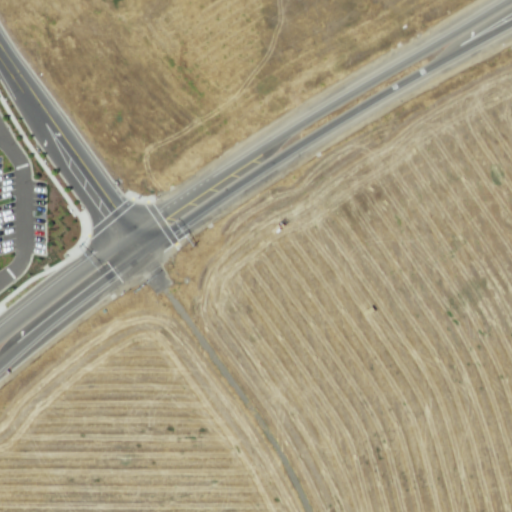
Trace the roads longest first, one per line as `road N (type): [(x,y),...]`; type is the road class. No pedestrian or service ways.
road 1 (tertiary): [(0,370),(245,186),(511,28)]
road 2 (tertiary): [(498,0),(210,168),(0,327)]
